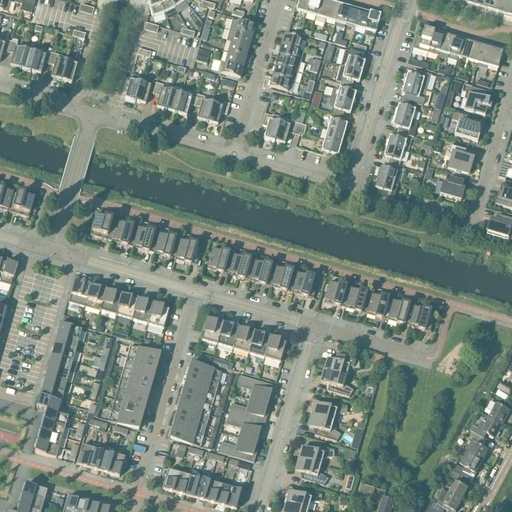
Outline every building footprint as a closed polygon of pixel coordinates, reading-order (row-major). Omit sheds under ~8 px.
[(5,2),(5,1),(0,0),(0,11),(8,14),(11,3),(5,2)] [(23,0),(21,6),(33,9),(35,4),(23,0)] [(150,12),(151,19),(152,20),(163,16),(156,0),(149,0),(147,1),(150,12)] [(156,0),(163,16),(174,10),(167,0),(156,0)] [(167,0),(174,10),(184,3),(181,0),(167,0)] [(298,0),(295,12),(306,15),(310,0),(298,0)] [(317,0),(310,0),(306,15),(316,18),(320,1),(317,0)] [(474,0),(473,7),(483,10),(485,0),(474,0)] [(485,0),(483,10),(492,12),(495,0),(485,0)] [(495,0),(492,12),(502,15),(506,0),(495,0)] [(511,0),(506,0),(502,15),(511,17),(511,0)] [(320,1),(316,18),(314,23),(324,26),(325,21),(330,4),(320,1)] [(330,4),(325,21),(335,24),(340,6),(330,4)] [(20,12),(31,15),(33,9),(21,6),(20,12)] [(340,6),(335,24),(345,27),(350,9),(340,6)] [(91,16),(92,10),(81,7),(79,13),(91,16)] [(350,9),(345,27),(355,29),(360,12),(350,9)] [(360,12),(355,29),(365,32),(369,15),(360,12)] [(369,15),(365,32),(375,35),(380,18),(369,15)] [(232,22),(229,32),(251,39),(255,28),(232,22)] [(144,31),(155,35),(157,29),(146,25),(144,31)] [(296,29),(294,34),(300,36),(302,27),(298,26),(297,30),(296,29)] [(428,55),(429,51),(434,33),(423,30),(421,39),(415,37),(412,50),(428,55)] [(71,38),(84,42),(85,36),(73,32),(71,38)] [(226,42),(230,44),(249,49),(251,39),(229,32),(226,42)] [(434,33),(429,51),(438,53),(443,36),(434,33)] [(284,36),(281,47),(299,52),(302,42),(284,36)] [(443,36),(438,53),(448,56),(453,39),(443,36)] [(453,39),(448,56),(447,60),(457,63),(458,59),(463,42),(453,39)] [(19,71),(20,71),(25,51),(25,52),(16,49),(18,42),(12,40),(11,43),(7,55),(13,56),(9,67),(20,70),(19,71)] [(0,60),(2,53),(7,55),(11,43),(5,41),(3,46),(0,44),(0,60)] [(463,42),(458,59),(468,62),(473,44),(463,42)] [(230,44),(227,54),(246,59),(249,49),(230,44)] [(473,44),(468,62),(477,65),(482,47),(473,44)] [(281,47),(278,57),(296,63),(299,52),(281,47)] [(482,47),(477,65),(487,67),(492,50),(482,47)] [(25,51),(20,71),(20,70),(29,73),(29,74),(35,55),(36,51),(27,48),(26,51),(25,51)] [(492,50),(487,67),(497,70),(502,53),(492,50)] [(138,51),(137,57),(147,60),(149,60),(151,54),(138,51)] [(198,51),(196,57),(208,60),(210,54),(198,51)] [(344,68),(344,69),(362,74),(361,73),(364,63),(359,62),(361,56),(349,53),(345,52),(340,67),(344,68)] [(35,55),(29,74),(30,74),(30,73),(40,76),(43,65),(48,67),(52,55),(46,53),(44,57),(35,55)] [(227,54),(224,65),(243,70),(246,59),(227,54)] [(60,83),(61,83),(66,63),(66,64),(57,61),(58,57),(52,55),(48,67),(54,68),(50,79),(60,82),(60,83)] [(206,66),(208,60),(196,57),(195,62),(206,66)] [(278,57),(275,68),(297,74),(300,64),(296,63),(278,57)] [(407,66),(422,71),(424,65),(409,60),(407,66)] [(66,63),(61,83),(61,82),(71,85),(76,67),(66,64),(67,63),(66,63)] [(243,70),(224,65),(220,63),(217,74),(239,81),(243,70)] [(340,67),(335,83),(340,84),(352,88),(353,83),(358,84),(361,74),(362,74),(344,69),(344,68),(340,67)] [(275,68),(272,78),(294,85),(297,74),(275,68)] [(403,85),(403,86),(421,91),(421,90),(425,75),(414,71),(412,77),(407,75),(404,86),(403,85)] [(269,89),(287,94),(291,95),(294,85),(272,78),(269,89)] [(134,104),(135,104),(135,103),(145,106),(148,95),(153,97),(157,85),(150,83),(141,81),(140,84),(134,104)] [(134,104),(140,84),(139,85),(129,82),(124,100),(134,103),(134,104)] [(329,98),(353,105),(355,95),(350,93),(352,88),(340,84),(339,90),(337,89),(335,89),(334,91),(332,93),(331,94),(330,98),(329,98)] [(165,113),(171,93),(171,94),(161,91),(163,87),(157,85),(153,97),(158,98),(155,109),(165,112),(165,113)] [(406,98),(405,103),(416,106),(422,108),(426,92),(421,91),(403,86),(404,86),(401,96),(406,98)] [(487,110),(488,110),(489,110),(490,109),(490,108),(491,108),(491,107),(490,106),(490,105),(489,105),(486,104),(487,101),(485,100),(487,94),(463,87),(461,93),(465,94),(463,100),(467,101),(464,112),(484,118),(487,110)] [(171,93),(165,113),(166,113),(166,112),(175,115),(175,116),(181,96),(180,97),(171,94),(171,93)] [(181,96),(175,116),(176,116),(176,115),(186,118),(189,107),(194,108),(198,97),(191,95),(190,99),(181,97),(181,96)] [(206,124),(206,125),(213,101),(198,97),(194,108),(199,110),(196,121),(206,124)] [(333,110),(331,116),(343,119),(344,114),(350,115),(352,105),(353,105),(329,98),(330,99),(329,103),(329,104),(329,107),(330,109),(331,110),(333,110)] [(213,101),(206,125),(207,125),(207,124),(217,127),(220,116),(226,117),(229,106),(213,101)] [(312,102),(310,109),(317,111),(319,104),(312,102)] [(394,117),(412,122),(416,106),(405,103),(403,108),(398,107),(395,117),(394,117)] [(477,144),(480,133),(477,132),(479,128),(473,127),(475,120),(453,114),(451,122),(458,124),(454,137),(462,140),(461,141),(468,144),(469,142),(477,144)] [(273,144),(279,124),(281,119),(272,117),(271,118),(264,116),(261,127),(267,129),(263,140),(273,143),(273,144)] [(326,131),(344,136),(347,126),(341,124),(343,119),(331,116),(327,131),(326,131)] [(397,129),(396,134),(407,137),(413,139),(418,123),(412,122),(394,117),(395,117),(392,127),(397,129)] [(279,124),(273,144),(274,144),(274,143),(284,146),(287,135),(292,136),(296,125),(290,123),(289,121),(281,119),(279,124)] [(296,125),(292,136),(299,138),(299,136),(302,127),(301,126),(296,125)] [(323,142),(341,147),(343,136),(344,137),(344,136),(326,131),(327,132),(324,142),(323,142)] [(385,148),(403,153),(407,137),(396,134),(394,139),(389,138),(386,148),(385,148)] [(321,153),(322,153),(337,157),(340,147),(341,147),(323,142),(324,142),(321,153)] [(425,144),(423,151),(430,152),(432,145),(425,144)] [(388,160),(387,165),(398,169),(403,153),(385,148),(386,148),(383,158),(388,160)] [(468,175),(472,161),(463,159),(465,153),(449,148),(447,157),(451,158),(447,170),(455,172),(455,173),(459,174),(460,173),(468,175)] [(501,169),(510,171),(511,166),(511,165),(511,152),(510,157),(505,155),(501,169)] [(376,179),(397,185),(400,177),(400,175),(398,174),(397,174),(398,169),(387,165),(385,170),(380,169),(377,179),(376,179)] [(390,194),(388,200),(393,201),(397,185),(376,179),(377,180),(374,190),(390,194)] [(460,203),(463,190),(461,189),(462,183),(449,179),(447,185),(443,184),(439,197),(446,199),(445,201),(453,203),(453,201),(460,203)] [(409,196),(410,196),(416,197),(419,185),(409,182),(407,188),(411,189),(409,196)] [(511,211),(511,187),(504,185),(502,196),(499,195),(495,207),(511,211)] [(0,210),(7,213),(12,194),(3,191),(4,189),(0,187),(0,210)] [(12,194),(7,213),(28,219),(33,200),(24,197),(25,195),(18,193),(18,196),(12,194)] [(511,219),(498,216),(497,221),(492,220),(487,236),(508,242),(508,240),(510,241),(511,240),(511,219)] [(90,237),(111,243),(117,224),(111,222),(112,220),(106,218),(105,220),(95,218),(90,237)] [(117,224),(111,243),(121,245),(120,246),(127,248),(127,247),(133,249),(138,230),(132,228),(133,226),(127,224),(126,227),(117,224)] [(138,230),(133,249),(142,251),(142,252),(148,254),(148,253),(154,255),(159,236),(153,234),(154,232),(148,230),(147,233),(138,230)] [(159,236),(154,255),(163,257),(163,258),(169,260),(169,259),(175,261),(180,242),(175,240),(175,238),(169,236),(168,239),(159,236)] [(180,242),(175,261),(184,264),(190,266),(190,265),(196,267),(202,248),(196,247),(197,244),(190,242),(189,245),(180,242)] [(222,275),(228,276),(233,257),(228,256),(229,253),(222,251),(221,254),(212,251),(207,270),(216,273),(222,275)] [(233,257),(228,276),(237,279),(243,281),(244,281),(249,282),(255,263),(249,262),(250,259),(243,257),(243,260),(233,257)] [(0,263),(0,264),(0,284),(11,288),(13,278),(14,279),(16,274),(15,274),(16,268),(11,266),(11,265),(6,264),(6,265),(0,263)] [(255,263),(249,282),(258,285),(265,287),(270,288),(276,270),(270,268),(271,265),(265,263),(264,266),(255,263)] [(276,270),(270,288),(279,291),(279,292),(286,293),(292,295),(297,276),(291,274),(292,271),(286,269),(285,272),(276,270)] [(297,276),(292,295),(301,297),(301,298),(307,299),(313,301),(318,282),(312,280),(313,277),(307,276),(306,278),(297,276)] [(68,304),(84,309),(90,289),(84,287),(85,286),(79,284),(79,286),(74,284),(72,290),(71,290),(70,294),(71,295),(68,304)] [(339,308),(345,310),(350,291),(345,289),(345,287),(339,285),(338,287),(329,285),(323,304),(333,306),(333,307),(339,309),(339,308)] [(90,289),(84,309),(100,313),(106,293),(100,292),(100,290),(95,289),(95,290),(90,289)] [(350,291),(345,310),(354,312),(354,313),(360,315),(360,314),(366,316),(371,297),(366,295),(367,293),(360,291),(359,293),(350,291)] [(106,293),(100,313),(116,318),(121,298),(116,296),(116,295),(111,293),(111,295),(106,293)] [(371,297),(366,316),(375,318),(375,319),(381,321),(381,320),(387,322),(393,303),(387,301),(388,299),(381,297),(380,300),(371,297)] [(121,298),(116,318),(131,322),(137,302),(131,301),(132,299),(127,298),(126,299),(121,298)] [(137,302),(131,322),(147,327),(153,307),(147,305),(148,304),(143,302),(142,304),(137,302)] [(393,303),(387,322),(396,325),(402,327),(403,326),(408,328),(414,309),(408,307),(409,305),(402,303),(402,306),(393,303)] [(153,307),(147,327),(163,331),(164,329),(165,329),(166,325),(165,325),(169,311),(163,310),(163,308),(158,307),(158,308),(153,307)] [(414,309),(408,328),(417,331),(424,333),(424,332),(430,334),(435,315),(429,314),(430,311),(424,309),(423,312),(414,309)] [(201,342),(217,346),(222,327),(217,325),(217,324),(212,322),(212,324),(206,322),(204,328),(203,328),(202,332),(203,332),(201,342)] [(60,326),(57,337),(78,343),(81,332),(60,326)] [(222,327),(217,346),(232,351),(238,331),(232,330),(233,328),(228,327),(227,328),(222,327)] [(238,331),(232,351),(248,355),(254,336),(248,334),(249,333),(243,331),(243,333),(238,331)] [(254,336),(248,355),(264,360),(270,340),(264,339),(264,337),(259,336),(259,337),(254,336)] [(57,337),(54,347),(75,353),(78,343),(57,337)] [(143,340),(142,347),(148,349),(150,342),(143,340)] [(270,340),(264,360),(280,365),(281,362),(282,363),(283,358),(282,358),(286,345),(280,343),(280,342),(275,340),(275,342),(270,340)] [(97,405),(96,408),(94,415),(93,418),(97,420),(118,345),(114,344),(97,405)] [(54,347),(51,357),(72,364),(75,353),(54,347)] [(129,348),(108,423),(138,432),(160,355),(146,351),(145,353),(129,348)] [(344,352),(342,359),(349,361),(351,354),(344,352)] [(196,355),(194,361),(194,362),(210,366),(212,359),(196,355)] [(376,356),(374,365),(381,368),(384,358),(376,356)] [(51,357),(48,368),(69,374),(74,376),(77,365),(72,364),(51,357)] [(327,361),(324,373),(346,379),(348,372),(357,371),(357,368),(359,368),(359,364),(359,363),(349,361),(342,359),(337,357),(335,363),(327,361)] [(213,360),(211,366),(219,368),(221,362),(213,360)] [(191,364),(169,441),(200,449),(221,374),(205,369),(205,368),(191,364)] [(48,368),(45,378),(66,384),(69,374),(48,368)] [(97,371),(95,377),(94,381),(100,383),(103,372),(97,371)] [(343,386),(346,379),(324,373),(320,384),(329,387),(327,393),(349,399),(349,398),(351,395),(349,394),(351,391),(343,386)] [(228,377),(207,451),(211,452),(232,378),(228,377)] [(42,389),(63,395),(69,396),(72,386),(66,384),(45,378),(42,389)] [(252,393),(250,400),(258,403),(262,403),(267,405),(270,395),(273,395),(275,388),(239,378),(236,388),(252,393)] [(511,389),(502,384),(498,391),(508,396),(511,389)] [(42,389),(39,399),(60,405),(63,395),(42,389)] [(36,410),(46,413),(46,412),(57,416),(58,415),(60,405),(39,399),(36,410)] [(231,406),(228,415),(264,427),(266,419),(263,418),(267,405),(262,403),(258,403),(250,400),(247,410),(231,406)] [(314,405),(311,417),(333,423),(335,416),(344,416),(344,412),(346,412),(346,408),(324,401),(323,408),(314,405)] [(495,406),(489,419),(503,426),(510,413),(495,406)] [(46,412),(46,413),(43,423),(65,429),(68,418),(58,415),(57,416),(46,412)] [(241,431),(238,440),(255,445),(259,433),(262,433),(264,427),(228,415),(225,426),(241,431)] [(331,430),(333,423),(311,417),(308,428),(316,431),(314,437),(336,443),(338,439),(337,438),(338,435),(331,430)] [(496,440),(503,426),(489,419),(482,432),(496,440)] [(43,423),(40,433),(62,439),(65,429),(43,423)] [(350,450),(358,453),(364,433),(356,431),(350,450)] [(40,433),(37,444),(59,450),(62,439),(40,433)] [(480,439),(472,435),(469,440),(480,446),(483,440),(480,439)] [(220,444),(217,454),(253,465),(255,457),(252,456),(255,445),(238,440),(236,448),(220,444)] [(37,444),(34,454),(56,461),(59,450),(37,444)] [(302,449),(298,461),(320,467),(322,460),(331,460),(331,457),(333,456),(333,453),(334,452),(312,446),(310,452),(302,449)] [(469,448),(466,455),(482,464),(488,453),(475,446),(473,450),(469,448)] [(82,447),(76,467),(87,470),(92,451),(93,450),(82,447)] [(98,472),(103,453),(93,450),(92,451),(87,470),(88,470),(88,469),(98,472)] [(103,453),(98,472),(98,473),(108,476),(113,456),(103,453)] [(476,475),(482,464),(466,455),(462,462),(466,464),(463,468),(476,475)] [(113,456),(108,476),(119,479),(122,468),(126,469),(128,460),(113,456)] [(318,475),(320,467),(298,461),(295,473),(303,475),(301,481),(323,487),(324,487),(323,487),(326,483),(324,482),(326,480),(318,475)] [(237,468),(236,468),(237,468),(236,469),(248,473),(250,467),(238,463),(238,464),(237,468)] [(451,472),(462,478),(465,472),(454,467),(451,472)] [(162,491),(173,494),(178,475),(163,470),(161,479),(165,481),(162,491)] [(459,484),(462,478),(451,472),(448,478),(459,484)] [(178,475),(173,494),(183,497),(189,478),(178,475)] [(348,477),(346,484),(352,486),(354,479),(348,477)] [(189,478),(183,497),(184,497),(193,500),(199,481),(189,478)] [(199,481),(193,500),(194,500),(204,503),(209,483),(199,481)] [(209,483),(204,503),(205,503),(214,506),(220,486),(209,483)] [(455,483),(449,495),(462,502),(468,490),(455,483)] [(25,486),(22,497),(43,503),(46,492),(25,486)] [(220,486),(214,506),(215,506),(225,509),(230,489),(220,486)] [(360,486),(356,498),(380,504),(378,511),(390,511),(393,501),(382,498),(383,493),(360,486)] [(231,487),(225,509),(226,509),(235,511),(239,502),(243,503),(246,492),(231,487)] [(289,494),(286,505),(307,511),(310,504),(319,504),(319,501),(321,501),(321,497),(321,496),(299,490),(297,496),(289,494)] [(443,492),(436,506),(434,505),(431,510),(433,511),(443,511),(444,511),(445,511),(449,511),(450,511),(452,511),(456,511),(462,502),(449,495),(443,492)] [(22,497),(19,508),(35,511),(40,511),(43,503),(22,497)] [(67,498),(63,511),(74,511),(78,501),(67,498)] [(74,511),(86,511),(88,504),(79,501),(78,501),(74,511)]
